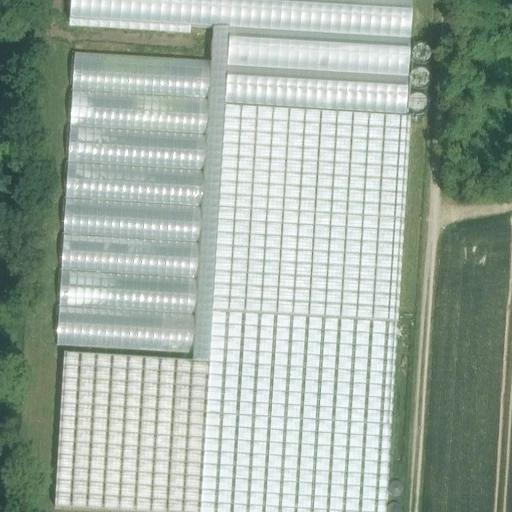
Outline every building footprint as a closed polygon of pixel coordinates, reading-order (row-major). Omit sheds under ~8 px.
[(412,0),(71,0),(70,22),(230,31),(225,108),(405,119),(412,0)] [(211,63),(74,54),(57,347),(193,355),(211,63)] [(405,119),(225,108),(213,313),(397,324),(410,119),(405,119)] [(385,511),(397,324),(213,313),(210,364),(200,511),(385,511)] [(200,511),(210,364),(64,355),(55,510),(94,511),(200,511)]
